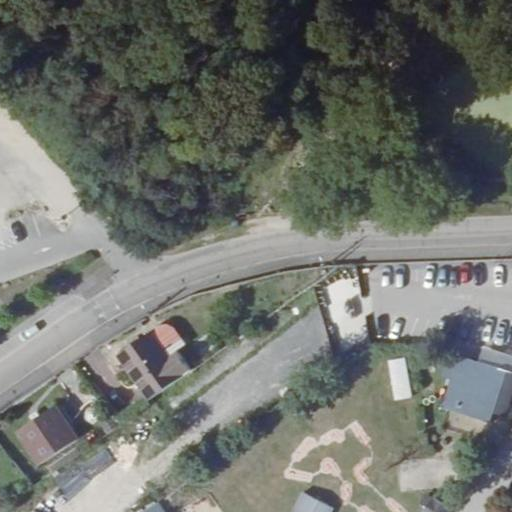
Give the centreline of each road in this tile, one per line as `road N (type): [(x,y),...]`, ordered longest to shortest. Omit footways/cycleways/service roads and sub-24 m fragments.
road 1 (tertiary): [(511,230),(352,235),(237,252),(91,310),(0,375)]
road 2 (track): [(414,0),(343,113),(313,129),(292,160),(276,242)]
road 3 (track): [(0,116),(152,281)]
